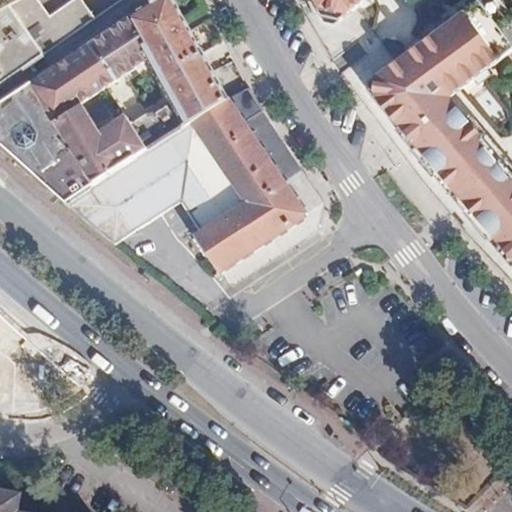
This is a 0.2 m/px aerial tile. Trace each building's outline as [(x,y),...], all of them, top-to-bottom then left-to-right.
[(0,0),(0,86),(45,55),(95,18),(82,0),(72,0),(49,16),(39,0),(0,0)] [(50,0),(57,9),(69,0),(50,0)] [(232,97),(174,0),(160,0),(90,45),(121,75),(155,52),(181,95),(157,109),(155,105),(134,117),(154,148),(232,97)] [(314,0),(322,15),(331,18),(340,21),(368,0),(314,0)] [(511,167),(450,96),(511,51),(511,23),(493,0),(480,0),(377,77),(375,97),(396,122),(414,142),(410,145),(421,158),(425,155),(439,171),(436,176),(476,223),(481,219),(494,235),(489,238),(501,252),(505,248),(511,256),(511,167)] [(95,142),(72,107),(121,75),(90,45),(0,104),(0,141),(5,147),(67,203),(154,148),(134,117),(95,142)] [(291,152),(265,114),(249,86),(232,97),(154,148),(67,203),(103,233),(138,209),(173,186),(181,197),(203,229),(196,233),(228,284),(286,248),(320,227),(326,201),(291,152)] [(114,242),(181,197),(173,186),(138,209),(103,233),(114,242)] [(17,511),(20,497),(0,493),(0,511),(17,511)]
